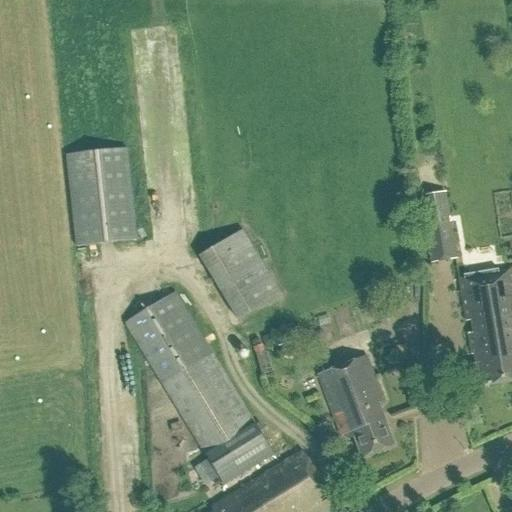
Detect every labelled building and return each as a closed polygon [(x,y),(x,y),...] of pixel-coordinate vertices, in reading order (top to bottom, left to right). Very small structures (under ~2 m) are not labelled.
[(65,157),(75,247),(137,240),(127,150),(65,157)] [(414,168),(387,167),(386,204),(414,204),(414,168)] [(418,175),(421,197),(444,193),(440,171),(418,175)] [(419,197),(430,263),(455,259),(444,193),(421,197),(419,197)] [(464,242),(485,238),(478,201),(457,204),(464,242)] [(201,257),(239,322),(281,297),(243,232),(201,257)] [(459,281),(466,321),(470,320),(473,334),(468,335),(474,367),(469,368),(472,386),(511,379),(511,295),(508,274),(459,281)] [(125,326),(223,486),(268,458),(258,441),(262,438),(174,295),(125,326)] [(396,362),(407,361),(405,342),(395,343),(396,362)] [(255,356),(256,356),(264,353),(262,344),(254,347),(252,347),(255,356)] [(392,447),(377,406),(383,404),(367,360),(317,379),(340,439),(345,437),(347,442),(354,440),(361,459),(392,447)] [(313,429),(319,442),(330,437),(325,424),(313,429)] [(308,511),(329,499),(302,454),(211,508),(212,511),(308,511)]
